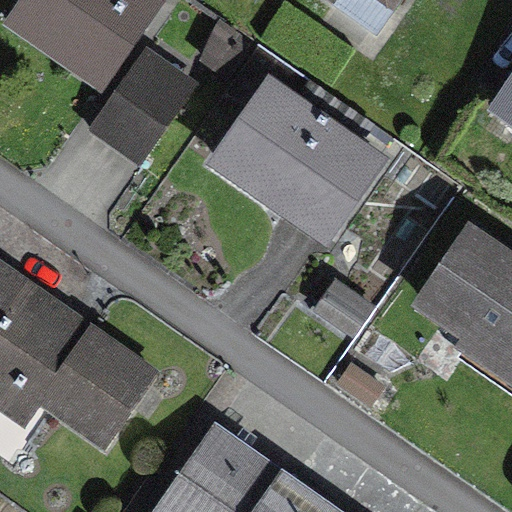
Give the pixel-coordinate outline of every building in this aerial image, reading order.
[(24,0),(4,29),(101,95),(160,3),(156,0),(24,0)] [(320,0),(378,40),(404,0),(320,0)] [(199,85),(147,50),(86,134),(140,168),(199,85)] [(270,77),(205,168),(326,250),(390,163),(270,77)] [(376,126),(309,81),(301,93),(367,138),(376,126)] [(511,81),(491,113),(511,127),(511,81)] [(511,254),(467,225),(410,310),(459,343),(453,352),(460,357),(456,362),(511,399),(511,254)] [(0,261),(0,413),(25,431),(41,410),(109,457),(160,374),(0,261)] [(376,308),(335,281),(314,314),(353,340),(376,308)] [(351,364),(336,386),(372,410),(386,388),(351,364)] [(339,511),(216,423),(153,511),(339,511)]
